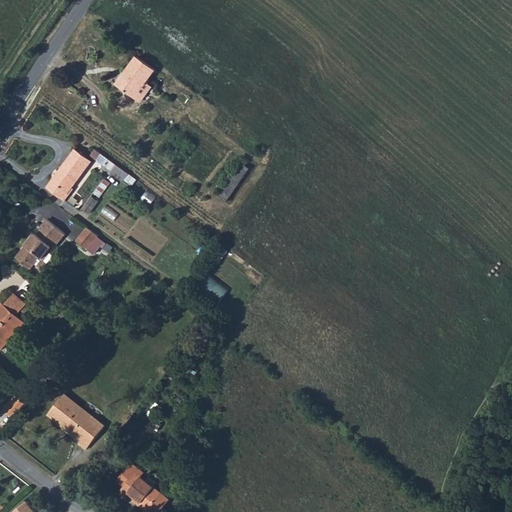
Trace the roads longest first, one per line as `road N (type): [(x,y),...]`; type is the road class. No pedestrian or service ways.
road 1 (track): [(438,511),(511,355)]
road 2 (tertiary): [(0,132),(86,0)]
